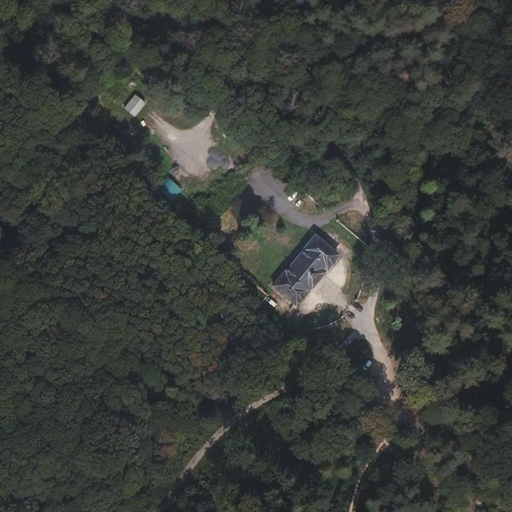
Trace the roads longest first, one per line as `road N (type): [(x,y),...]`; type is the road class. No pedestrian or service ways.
road 1 (unclassified): [(160,511),(234,422),(327,363),(361,324),(361,256),(338,234)]
road 2 (track): [(346,511),(350,481),(365,455),(420,413),(361,324)]
